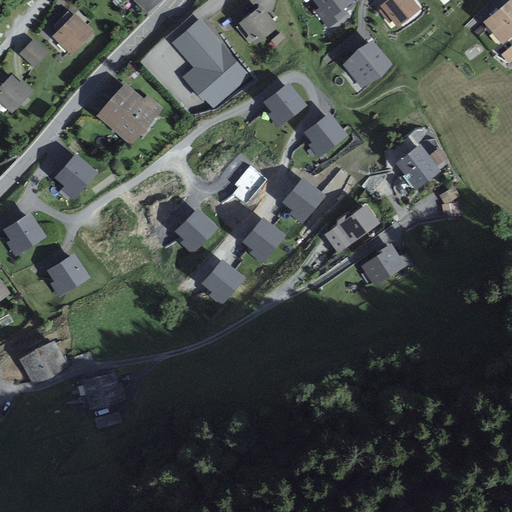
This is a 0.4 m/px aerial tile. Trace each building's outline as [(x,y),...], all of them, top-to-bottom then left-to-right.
[(157,0),(137,0),(147,10),(157,0)] [(314,0),(320,7),(315,11),(329,28),(348,13),(344,8),(354,0),(314,0)] [(415,0),(385,0),(377,7),(389,23),(393,20),(398,28),(422,8),(415,0)] [(511,36),(511,2),(488,22),(504,43),(511,36)] [(278,25),(262,6),(239,25),(255,44),(278,25)] [(70,8),(55,24),(59,28),(74,12),(70,8)] [(93,31),(76,14),(55,36),(73,53),(93,31)] [(248,76),(200,21),(175,42),(197,67),(187,76),(213,106),(248,76)] [(50,52),(35,38),(22,53),(37,66),(50,52)] [(343,64),(362,88),(392,64),(373,40),(343,64)] [(511,58),(511,45),(501,54),(508,62),(511,58)] [(19,83),(13,77),(0,89),(0,98),(12,110),(32,91),(22,80),(19,83)] [(272,111),(268,114),(278,127),(307,104),(289,82),(264,102),(272,111)] [(126,83),(97,115),(131,145),(164,108),(148,94),(144,99),(126,83)] [(331,112),(305,132),(312,142),(309,144),(318,157),(348,135),(331,112)] [(430,154),(422,144),(397,162),(416,188),(440,171),(435,165),(445,158),(438,148),(430,154)] [(62,189),(74,200),(98,172),(77,153),(56,177),(65,186),(62,189)] [(269,179),(251,164),(234,184),(239,187),(233,194),(247,206),(269,179)] [(323,196),(304,180),(285,201),(296,210),(293,214),(302,222),(323,196)] [(455,184),(440,191),(445,201),(441,203),(447,215),(453,212),(447,200),(460,194),(455,184)] [(337,224),(326,233),(340,252),(379,223),(365,204),(352,214),(346,213),(337,220),(337,224)] [(216,229),(198,211),(178,231),(188,241),(185,244),(193,253),(216,229)] [(45,236),(31,214),(6,229),(13,240),(9,243),(16,255),(45,236)] [(284,236),(264,219),(246,241),(256,249),(253,253),(263,261),(284,236)] [(399,256),(391,242),(374,253),(376,257),(362,265),(375,285),(413,261),(407,251),(399,256)] [(88,277),(74,255),(50,270),(57,281),(53,284),(60,295),(88,277)] [(243,278),(223,261),(205,283),(215,292),(212,295),(222,303),(243,278)] [(69,367),(57,342),(23,358),(35,383),(69,367)] [(114,374),(85,382),(91,408),(125,399),(121,383),(117,384),(114,374)]
